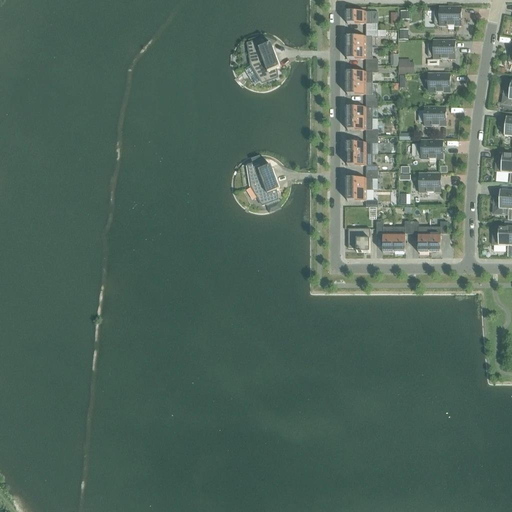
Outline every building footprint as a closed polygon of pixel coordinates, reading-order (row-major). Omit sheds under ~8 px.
[(435,25),(440,25),(440,27),(461,27),(461,9),(440,9),(440,11),(435,11),(435,25)] [(409,12),(401,12),(401,20),(409,20),(409,12)] [(366,25),(366,32),(378,32),(378,25),(373,25),(373,13),(348,13),(348,25),(366,25)] [(400,41),(408,41),(408,31),(400,31),(400,41)] [(348,38),(348,49),(373,49),(373,39),(378,39),(378,32),(366,32),(366,38),(348,38)] [(248,45),(251,66),(276,57),(272,45),(268,47),(264,39),(248,45)] [(429,45),(429,58),(434,58),(434,61),(455,61),(455,42),(434,42),(434,45),(429,45)] [(366,61),(366,67),(378,67),(378,60),(373,60),(373,49),(348,49),(348,61),(366,61)] [(276,57),(251,66),(262,85),(278,79),(277,70),(281,69),(276,57)] [(410,60),(399,60),(399,67),(399,75),(414,75),(414,63),(410,63),(410,60)] [(348,81),(348,85),(373,85),(373,74),(378,74),(378,67),(366,67),(366,74),(355,74),(348,74),(348,79),(347,79),(347,81),(348,81)] [(429,75),(429,94),(450,94),(450,75),(429,75)] [(366,96),(366,103),(378,103),(378,96),(373,96),(373,85),(348,85),(348,90),(347,90),(347,93),(348,93),(348,96),(366,96)] [(348,109),(348,120),(373,120),(373,110),(378,110),(378,103),(366,103),(366,109),(348,109)] [(425,127),(446,127),(446,109),(425,109),(425,127)] [(505,137),(511,137),(511,119),(501,118),(500,129),(505,129),(505,137)] [(348,126),(347,126),(348,126),(348,129),(347,129),(347,130),(348,130),(348,132),(366,132),(366,138),(378,138),(378,136),(378,131),(373,131),(373,120),(348,120),(348,126)] [(348,144),(348,156),(373,156),(373,145),(378,145),(378,138),(366,138),(366,144),(348,144)] [(416,145),(416,158),(421,158),(421,161),(443,161),(443,142),(422,142),(421,145),(416,145)] [(495,173),(511,174),(511,156),(504,155),(504,150),(498,149),(497,155),(495,173)] [(366,167),(366,173),(379,173),(379,166),(373,166),(373,156),(348,156),(348,167),(366,167)] [(248,167),(251,188),(276,179),(272,167),(268,169),(264,161),(261,162),(253,165),(248,167)] [(348,191),(367,191),(379,191),(379,180),(379,173),(366,173),(366,180),(348,180),(348,182),(347,182),(348,182),(348,185),(347,185),(348,185),(348,191)] [(419,175),(419,194),(441,194),(441,175),(419,175)] [(276,179),(251,188),(262,207),(266,205),(278,201),(277,193),(280,191),(276,179)] [(500,192),(494,192),(494,202),(500,202),(499,210),(509,211),(511,211),(511,193),(511,190),(511,186),(501,186),(500,192)] [(367,202),(367,191),(348,191),(348,197),(347,197),(348,197),(348,200),(347,200),(347,201),(348,201),(366,201),(366,208),(371,208),(371,209),(378,209),(378,202),(367,202)] [(267,207),(267,208),(268,211),(269,213),(281,209),(280,207),(279,205),(279,203),(267,207)] [(412,219),(412,223),(412,234),(419,234),(419,252),(430,252),(430,229),(419,229),(419,223),(419,219),(412,219)] [(395,252),(395,229),(384,229),(384,223),(383,223),(378,223),(377,223),(377,234),(383,234),(383,252),(395,252)] [(405,229),(395,229),(395,252),(406,252),(406,234),(412,234),(412,223),(405,223),(405,229)] [(441,229),(430,229),(430,252),(442,252),(441,235),(448,235),(448,223),(441,223),(441,229)] [(493,246),(508,247),(510,247),(511,229),(505,229),(493,228),(493,246)] [(357,249),(357,253),(371,253),(370,229),(351,229),(351,230),(348,230),(348,250),(349,250),(349,249),(357,249)]
